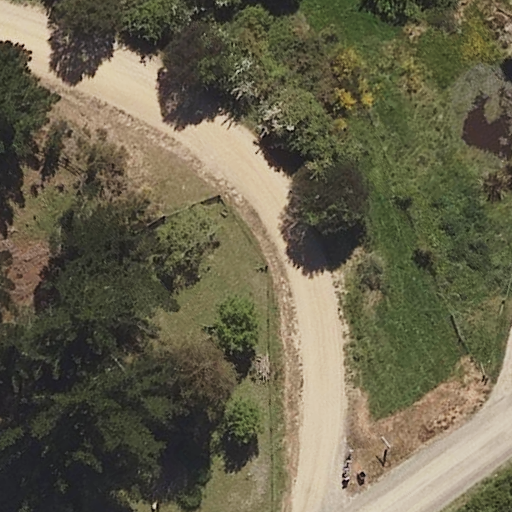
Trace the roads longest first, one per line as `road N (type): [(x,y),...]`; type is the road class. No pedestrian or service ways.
road 1 (unclassified): [(0,30),(98,60),(226,140),(302,263),(322,396),(318,511)]
road 2 (residential): [(511,424),(391,511)]
